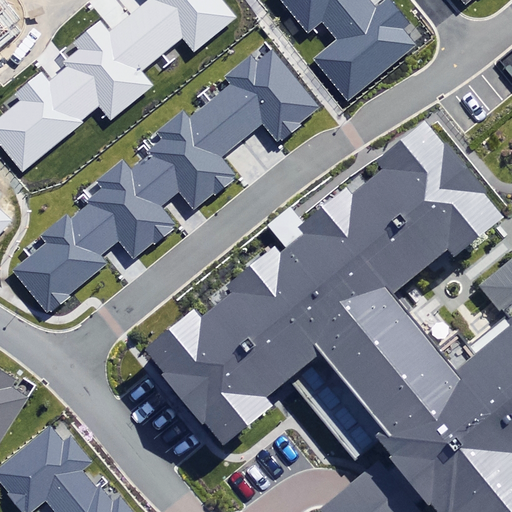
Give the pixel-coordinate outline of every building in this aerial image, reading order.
[(148,0),(130,15),(163,54),(183,38),(194,52),(237,17),(222,0),(148,0)] [(279,0),(307,34),(322,21),(348,0),(279,0)] [(383,0),(376,7),(370,0),(348,0),(322,21),(336,39),(312,58),(347,102),(417,45),(403,29),(410,24),(390,0),(383,0)] [(63,62),(66,66),(99,106),(111,120),(153,86),(141,71),(163,54),(130,15),(109,32),(100,21),(74,43),(79,49),(63,62)] [(211,101),(242,140),(262,124),(276,141),(280,138),(282,141),(301,125),(299,122),(318,106),(272,50),(258,62),(251,55),(224,77),(231,84),(211,101)] [(20,101),(0,117),(0,144),(22,172),(83,122),(81,120),(99,106),(66,66),(48,81),(41,73),(15,94),(20,101)] [(150,155),(180,191),(194,209),(213,194),(215,195),(234,180),(232,178),(235,175),(221,157),(242,140),(211,101),(189,118),(183,111),(157,132),(163,139),(147,151),(150,155)] [(511,511),(511,258),(479,286),(505,318),(469,347),(458,333),(439,349),(394,295),(447,251),(454,258),(504,217),(486,195),(489,192),(447,141),(445,143),(425,121),(376,161),(383,169),(351,194),(346,187),(303,222),(290,206),(267,225),(285,248),(280,252),(275,245),(226,285),(231,292),(200,318),(194,310),(145,350),(164,373),(161,375),(202,425),(205,423),(223,445),(273,405),(267,398),(290,380),(356,460),(380,441),(392,456),(389,458),(395,466),(387,472),(378,461),(319,509),(321,511),(421,511),(416,505),(422,500),(428,506),(430,505),(436,511),(511,511)] [(89,204),(119,241),(133,259),(153,242),(155,244),(174,228),(172,226),(175,224),(161,207),(180,191),(150,155),(132,170),(123,159),(96,181),(102,188),(86,201),(89,204)] [(101,255),(119,241),(89,204),(71,218),(67,214),(41,235),(47,242),(12,270),(47,312),(50,310),(51,312),(70,296),(69,295),(107,263),(101,255)] [(0,233),(12,221),(0,209),(0,233)] [(0,441),(28,397),(11,387),(16,380),(0,369),(0,441)] [(0,480),(10,493),(7,495),(21,511),(23,511),(24,511),(30,511),(45,500),(54,511),(67,511),(97,488),(82,470),(92,462),(71,436),(63,442),(51,426),(0,467),(0,480)] [(100,486),(97,488),(67,511),(132,511),(119,496),(113,501),(100,486)]
